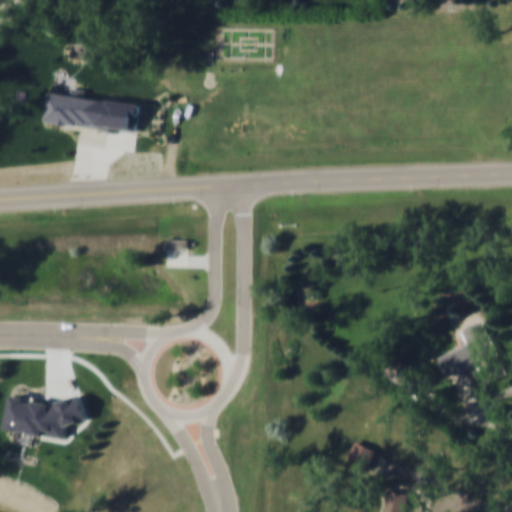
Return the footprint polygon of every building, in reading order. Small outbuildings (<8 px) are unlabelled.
[(57,89),(147,101),(143,131),(125,128),(124,131),(108,129),(108,125),(98,124),(53,118),(57,89)] [(169,238),(192,239),(192,249),(179,249),(169,249),(169,238)] [(437,357),(468,344),(461,330),(483,320),(506,374),(485,383),(477,364),(458,373),(446,378),(437,357)] [(395,356),(422,373),(416,382),(412,389),(385,373),(395,356)] [(356,440),(377,450),(372,460),(368,468),(347,457),(356,440)] [(382,511),(388,488),(410,493),(408,501),(405,511),(382,511)]
